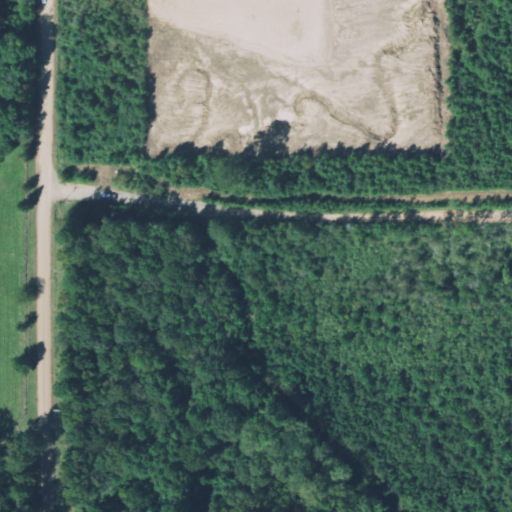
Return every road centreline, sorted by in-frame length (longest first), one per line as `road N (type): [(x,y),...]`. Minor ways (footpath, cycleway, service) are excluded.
road 1 (residential): [(41,511),(46,0)]
road 2 (residential): [(511,204),(42,197)]
